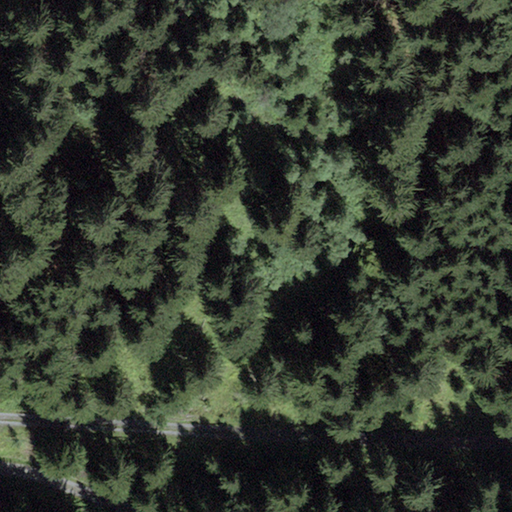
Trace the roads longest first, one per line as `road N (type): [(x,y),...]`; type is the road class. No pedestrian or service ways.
road 1 (track): [(511,435),(315,439),(0,420)]
road 2 (track): [(0,470),(124,511)]
